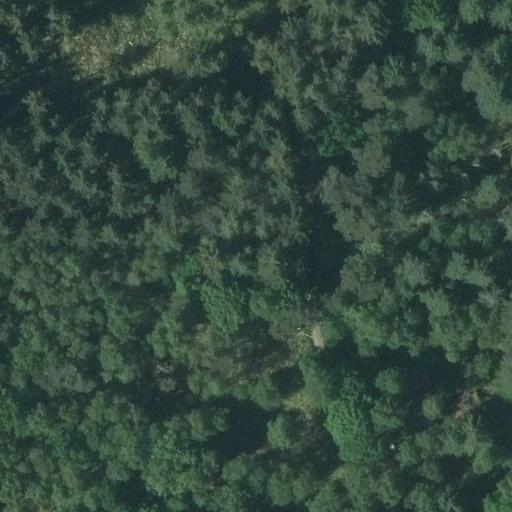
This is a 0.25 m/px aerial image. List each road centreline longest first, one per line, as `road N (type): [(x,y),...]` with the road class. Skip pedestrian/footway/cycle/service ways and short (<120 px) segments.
road 1 (unknown): [(426,0),(337,184),(330,267),(333,314),(400,469),(400,511)]
road 2 (track): [(404,0),(321,164),(301,242),(309,324),(362,482),(362,511)]
